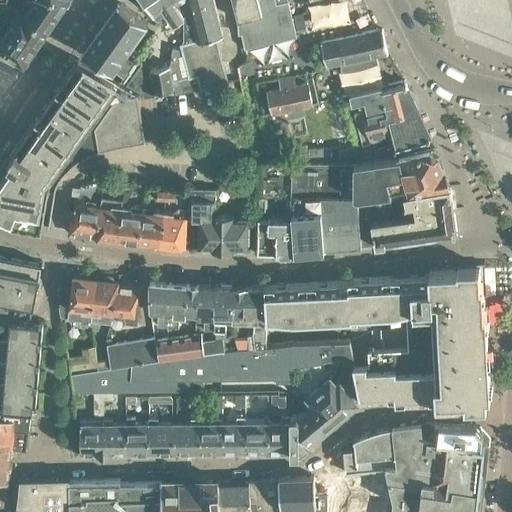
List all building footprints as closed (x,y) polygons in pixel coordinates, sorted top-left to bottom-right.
[(46,30),(58,13),(64,5),(57,0),(34,0),(30,7),(24,15),(46,30)] [(145,0),(165,29),(184,16),(187,14),(186,10),(180,1),(176,4),(173,0),(145,0)] [(186,10),(187,14),(184,16),(184,39),(182,43),(179,48),(172,45),(170,64),(174,88),(162,90),(163,94),(176,93),(201,88),(198,74),(194,56),(220,50),(216,36),(223,34),(214,0),(173,0),(176,4),(180,1),(179,0),(189,0),(191,8),(186,10)] [(297,36),(296,33),(289,0),(277,3),(275,0),(233,0),(239,20),(238,20),(239,34),(242,33),(245,48),(271,42),(278,40),(289,38),(297,36)] [(126,53),(128,50),(136,39),(148,22),(119,2),(107,19),(121,29),(112,43),(126,53)] [(0,8),(0,22),(35,46),(46,30),(24,15),(10,7),(0,8)] [(138,57),(128,50),(126,53),(112,43),(121,29),(107,19),(82,53),(114,70),(124,77),(138,58),(138,57)] [(0,47),(24,63),(35,46),(0,22),(0,47)] [(358,34),(321,41),(327,65),(334,64),(340,63),(343,74),(380,66),(377,55),(383,54),(388,52),(383,28),(378,29),(358,34)] [(201,88),(228,82),(220,50),(194,56),(198,74),(201,88)] [(0,169),(5,174),(28,182),(55,193),(56,188),(56,187),(58,183),(58,182),(60,179),(63,175),(72,165),(80,159),(90,153),(101,150),(109,147),(116,145),(146,140),(138,93),(79,58),(10,155),(0,168),(0,169)] [(144,97),(156,95),(163,94),(162,90),(174,88),(170,64),(151,67),(138,58),(124,77),(121,81),(143,93),(144,97)] [(0,84),(6,89),(18,71),(0,62),(0,84)] [(269,91),(274,113),(312,105),(307,83),(269,91)] [(376,87),(387,124),(391,122),(391,118),(419,111),(406,83),(383,89),(382,85),(376,87)] [(390,136),(387,124),(376,87),(342,95),(345,105),(358,102),(360,111),(355,112),(359,127),(366,125),(370,141),(390,136)] [(431,137),(419,111),(391,118),(391,122),(387,124),(390,136),(393,147),(397,146),(397,147),(429,138),(431,137)] [(338,147),(340,156),(358,151),(356,143),(338,147)] [(334,146),(309,146),(309,154),(334,154),(334,146)] [(391,195),(449,185),(436,148),(399,156),(355,163),(327,163),(309,162),(293,162),(293,194),(321,195),(355,196),(359,198),(359,197),(391,193),(391,195)] [(0,213),(3,215),(13,219),(28,182),(5,174),(0,181),(0,213)] [(32,225),(42,228),(49,228),(55,193),(28,182),(13,219),(23,223),(32,225)] [(395,217),(424,212),(453,206),(451,187),(451,184),(449,185),(391,195),(395,217)] [(72,192),(72,194),(80,195),(81,188),(73,186),(72,192)] [(189,188),(189,208),(190,208),(190,207),(215,208),(215,209),(216,209),(216,188),(189,188)] [(166,200),(166,191),(158,191),(157,200),(166,200)] [(166,191),(166,200),(175,200),(175,191),(166,191)] [(277,251),(295,251),(291,194),(259,194),(258,250),(277,250),(277,251)] [(321,195),(293,194),(291,194),(295,251),(325,248),(321,195)] [(355,196),(321,195),(325,248),(362,245),(360,222),(359,198),(355,196)] [(75,206),(72,232),(97,235),(101,205),(83,203),(75,202),(75,206)] [(97,235),(96,237),(118,239),(119,227),(122,227),(123,217),(122,217),(123,205),(113,204),(112,206),(101,205),(97,235)] [(119,227),(118,239),(125,240),(140,242),(143,210),(132,208),(132,206),(123,205),(122,217),(123,217),(122,227),(119,227)] [(453,206),(424,212),(395,217),(372,220),(376,244),(457,232),(454,206),(453,206)] [(143,210),(140,242),(160,244),(161,232),(165,232),(166,222),(164,222),(165,213),(165,210),(155,209),(155,211),(143,210)] [(161,232),(160,244),(168,245),(182,247),(183,247),(184,230),(185,215),(175,214),(175,212),(165,210),(165,213),(164,222),(166,222),(165,232),(161,232)] [(235,249),(250,249),(251,215),(235,215),(235,214),(198,214),(198,248),(211,249),(235,250),(235,249)] [(360,222),(362,245),(362,246),(376,244),(372,220),(360,222)] [(0,292),(35,299),(42,263),(0,254),(0,292)] [(368,348),(369,363),(354,363),(361,400),(375,400),(395,398),(396,403),(422,402),(436,401),(437,403),(453,402),(465,402),(465,404),(487,403),(487,401),(486,383),(490,382),(490,372),(488,347),(487,322),(485,322),(484,294),(481,294),(480,265),(458,266),(458,269),(429,270),(430,274),(349,278),(349,281),(265,285),(267,316),(353,312),(353,310),(406,307),(407,327),(381,328),(381,348),(368,348)] [(62,291),(60,305),(62,316),(69,317),(69,318),(82,319),(81,322),(84,322),(92,323),(92,321),(92,320),(93,312),(94,301),(93,301),(94,289),(97,290),(99,278),(87,277),(85,273),(80,273),(78,276),(74,275),(73,286),(72,292),(62,291)] [(93,312),(92,320),(112,323),(114,313),(117,282),(118,282),(118,280),(114,280),(112,277),(108,276),(105,279),(99,278),(97,290),(94,289),(93,301),(94,301),(93,312)] [(157,325),(169,326),(171,282),(150,280),(151,313),(158,313),(157,325)] [(117,282),(114,313),(125,314),(124,319),(137,320),(140,297),(142,285),(136,285),(118,282),(117,282)] [(188,316),(196,317),(197,284),(189,284),(171,282),(169,326),(179,326),(180,315),(188,316)] [(203,340),(215,339),(217,285),(197,284),(196,317),(205,317),(204,329),(202,333),(203,340)] [(226,318),(234,318),(235,286),(217,285),(215,339),(223,338),(224,338),(224,330),(226,330),(226,318)] [(235,286),(234,318),(244,318),(254,318),(254,330),(254,333),(248,334),(251,348),(267,346),(266,322),(264,285),(235,286)] [(31,321),(33,304),(0,297),(0,407),(32,410),(33,410),(35,388),(37,366),(39,344),(41,322),(31,321)] [(112,367),(159,359),(155,335),(123,340),(122,334),(115,335),(118,326),(110,325),(107,338),(110,358),(112,367)] [(205,353),(225,351),(223,338),(215,339),(203,340),(202,333),(157,339),(160,359),(205,353)] [(159,359),(112,367),(100,369),(96,370),(71,374),(74,393),(94,393),(94,399),(104,399),(114,399),(113,392),(205,391),(204,379),(274,378),(294,378),(293,366),(324,362),(324,361),(343,357),(344,363),(355,361),(350,339),(348,339),(293,341),(267,346),(251,348),(240,349),(225,351),(205,353),(160,359),(159,359)] [(110,358),(98,360),(100,369),(112,367),(110,358)] [(313,402),(308,407),(327,428),(357,402),(340,382),(337,385),(330,377),(308,396),(313,402)] [(246,394),(236,394),(236,406),(246,405),(246,394)] [(81,423),(81,453),(96,453),(96,454),(95,454),(95,455),(105,455),(104,417),(104,399),(94,399),(94,417),(95,417),(95,423),(81,423)] [(0,481),(10,482),(10,477),(13,448),(25,449),(25,450),(26,450),(32,410),(2,407),(0,407),(0,481)] [(292,415),(292,453),(300,453),(300,449),(302,449),(327,428),(308,407),(297,415),(292,415)] [(246,451),(269,451),(269,421),(269,415),(260,415),(260,421),(246,421),(246,451)] [(282,420),(269,421),(269,451),(291,451),(291,453),(292,453),(292,415),(282,415),(282,420)] [(191,421),(175,422),(175,452),(201,452),(200,421),(200,416),(191,416),(191,421)] [(201,452),(224,452),(224,416),(214,416),(214,421),(200,421),(201,452)] [(246,416),(224,416),(224,452),(246,451),(246,421),(246,416)] [(113,453),(127,453),(127,422),(113,422),(113,417),(104,417),(105,455),(114,455),(114,454),(113,454),(113,453)] [(127,417),(127,422),(127,453),(150,452),(149,422),(136,422),(135,417),(127,417)] [(150,452),(175,452),(175,422),(158,422),(158,417),(149,417),(149,422),(150,452)] [(397,465),(386,466),(390,483),(393,501),(393,504),(393,506),(418,509),(447,511),(477,511),(480,494),(485,447),(486,444),(482,443),(430,438),(432,422),(423,421),(394,425),(396,455),(397,465)] [(432,422),(430,438),(482,443),(484,432),(477,424),(440,422),(440,423),(432,422)] [(355,447),(344,448),(346,471),(386,466),(397,465),(396,455),(394,425),(393,425),(387,426),(378,429),(375,430),(372,430),(369,431),(367,432),(364,433),(361,435),(359,436),(356,437),(353,438),(355,441),(355,447)] [(325,480),(316,481),(316,494),(327,493),(328,509),(327,511),(391,511),(392,510),(393,506),(393,504),(393,501),(390,483),(386,466),(346,471),(325,474),(325,480)] [(314,475),(279,476),(279,477),(283,504),(283,511),(327,511),(328,509),(327,493),(316,494),(316,481),(315,475),(314,475)] [(17,509),(16,511),(69,511),(70,478),(70,476),(20,477),(16,509),(17,509)] [(69,511),(164,511),(163,480),(121,481),(121,477),(85,477),(71,477),(70,478),(69,511)] [(279,477),(249,478),(253,511),(283,511),(283,504),(279,477)] [(253,511),(249,478),(220,479),(221,499),(222,511),(253,511)] [(165,480),(163,480),(164,511),(222,511),(221,499),(220,479),(219,479),(219,480),(218,480),(188,480),(165,480)]
